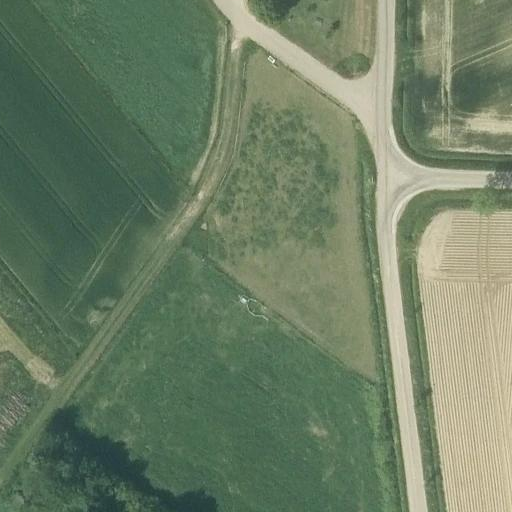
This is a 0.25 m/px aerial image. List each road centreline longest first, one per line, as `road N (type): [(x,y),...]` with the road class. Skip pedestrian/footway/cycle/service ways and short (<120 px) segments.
road 1 (track): [(245,12),(234,123),(192,237),(0,498)]
road 2 (unclassified): [(421,511),(400,359),(393,176)]
road 3 (unclassified): [(390,110),(289,48),(231,0)]
